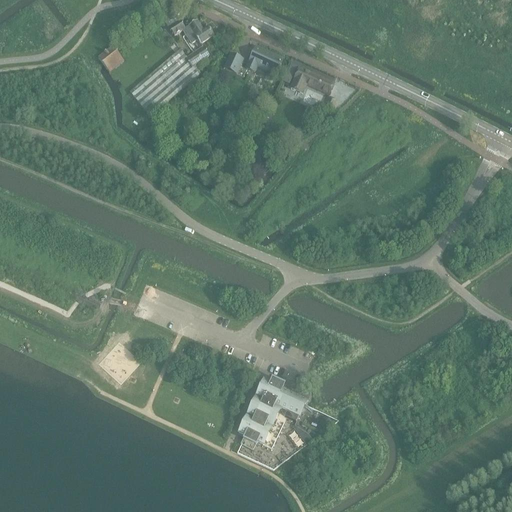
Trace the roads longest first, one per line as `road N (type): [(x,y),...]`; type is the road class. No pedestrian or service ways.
road 1 (unknown): [(0,158),(395,325),(408,324),(511,252)]
road 2 (unclassified): [(299,277),(192,226),(127,171),(0,127)]
road 3 (secondary): [(211,0),(499,137)]
road 4 (unknown): [(0,71),(63,60),(101,0)]
road 5 (unclassified): [(430,263),(299,277)]
